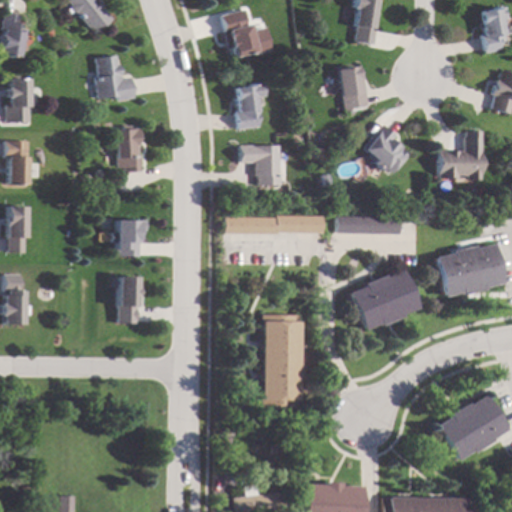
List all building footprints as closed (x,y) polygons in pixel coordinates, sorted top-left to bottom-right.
[(93,0),(109,19),(91,34),(64,1),(65,0),(93,0)] [(370,0),(367,28),(371,28),(369,45),(350,42),(351,28),(348,27),(351,8),(346,7),(346,0),(370,0)] [(501,20),(498,21),(501,41),(495,42),(497,51),(479,54),(472,11),(499,7),(501,20)] [(243,30),(256,27),(262,50),(227,59),(215,15),(238,9),(243,30)] [(0,13),(16,15),(15,22),(20,23),(15,57),(0,54),(0,13)] [(116,77),(127,76),(130,98),(112,100),(112,96),(94,99),(90,77),(94,76),(91,57),(112,54),(116,77)] [(355,80),(360,80),(364,106),(339,110),(332,69),(352,65),(355,80)] [(511,74),(511,94),(506,116),(484,109),(488,95),(485,94),(490,80),(492,81),(496,69),(511,74)] [(25,122),(0,122),(0,105),(5,105),(4,78),(24,78),(25,122)] [(259,95),(252,96),(256,127),(236,130),(230,87),(258,83),(259,95)] [(403,142),(397,149),(404,154),(389,173),(359,149),(379,123),(403,142)] [(137,170),(120,171),(119,167),(111,168),(110,129),(135,128),(137,170)] [(475,180),(461,180),(461,175),(453,175),(453,179),(432,179),(433,150),(458,150),(458,131),(475,131),(475,180)] [(0,140),(23,141),(22,184),(2,183),(3,157),(0,157),(0,140)] [(275,185),(252,185),(252,162),(235,162),(235,145),(275,145),(275,185)] [(22,210),(23,210),(23,217),(22,216),(21,239),(20,239),(19,253),(3,253),(3,248),(0,248),(1,227),(0,227),(0,219),(2,219),(2,206),(22,207),(22,210)] [(319,233),(273,232),(273,234),(221,234),(221,217),(272,217),(272,216),(319,216),(319,233)] [(396,234),(333,233),(333,217),(396,217),(396,234)] [(133,257),(133,244),(137,244),(137,221),(111,220),(110,257),(133,257)] [(497,283),(479,288),(479,289),(457,295),(457,293),(440,297),(430,258),(447,253),(447,251),(469,246),(470,249),(487,244),(497,283)] [(413,308),(397,315),(398,317),(376,326),(375,324),(359,330),(344,292),(360,286),(359,284),(380,275),(381,277),(398,270),(413,308)] [(0,274),(14,275),(14,292),(19,292),(18,326),(0,326),(0,274)] [(133,287),(136,287),(136,298),(133,298),(132,308),(131,308),(131,324),(112,324),(113,277),(134,277),(133,287)] [(295,405),(257,405),(258,315),(296,315),(295,405)] [(501,429),(486,439),(487,441),(467,453),(466,451),(452,460),(430,426),(445,416),(444,415),(463,403),(464,405),(480,395),(501,429)] [(22,477),(21,485),(14,484),(15,476),(22,477)] [(336,483),(336,486),(357,487),(355,511),(296,511),(298,485),(320,486),(320,483),(336,483)] [(497,498),(489,503),(484,495),(492,489),(497,498)] [(281,511),(229,511),(228,498),(279,492),(281,511)] [(69,496),(69,511),(54,511),(55,496),(69,496)] [(447,497),(447,499),(468,499),(467,511),(376,511),(377,497),(396,497),(396,496),(411,496),(411,498),(433,498),(433,496),(447,497)]
